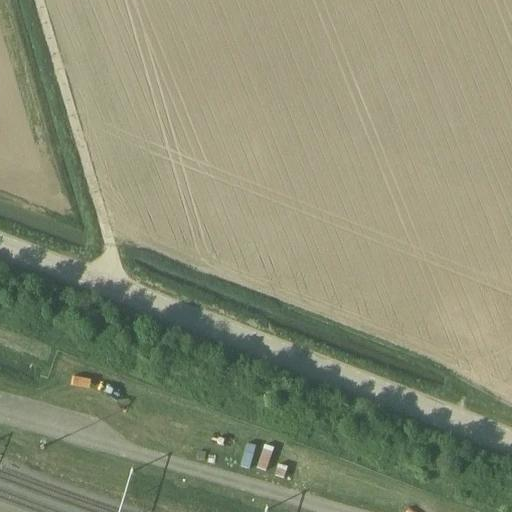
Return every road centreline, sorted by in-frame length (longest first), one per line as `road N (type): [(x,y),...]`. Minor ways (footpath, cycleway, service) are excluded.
road 1 (unclassified): [(511,443),(105,285)]
road 2 (unclassified): [(105,285),(109,241),(39,0)]
